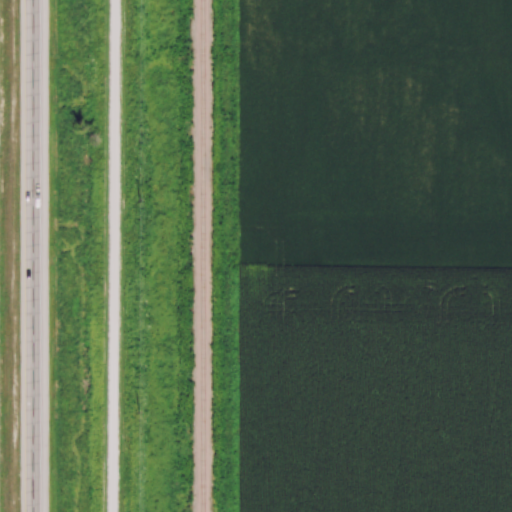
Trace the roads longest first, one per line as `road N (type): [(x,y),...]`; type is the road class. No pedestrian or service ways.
road 1 (residential): [(113,511),(115,0)]
road 2 (motorway): [(33,511),(32,0)]
